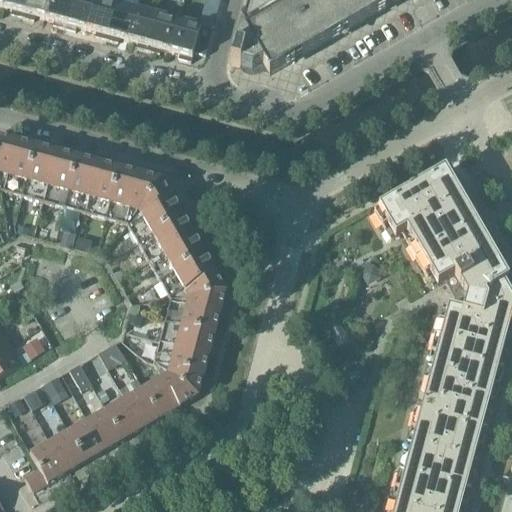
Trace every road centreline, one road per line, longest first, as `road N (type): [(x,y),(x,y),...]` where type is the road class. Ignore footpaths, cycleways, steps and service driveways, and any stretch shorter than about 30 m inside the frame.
road 1 (residential): [(210,96),(292,115),(503,0)]
road 2 (residential): [(0,118),(273,192),(301,207)]
road 3 (residential): [(269,331),(244,421),(98,511)]
road 4 (residential): [(288,511),(323,492),(334,443),(332,426),(269,331)]
road 5 (residential): [(210,96),(0,37)]
road 6 (residential): [(301,207),(463,107)]
road 7 (residential): [(269,331),(301,207)]
